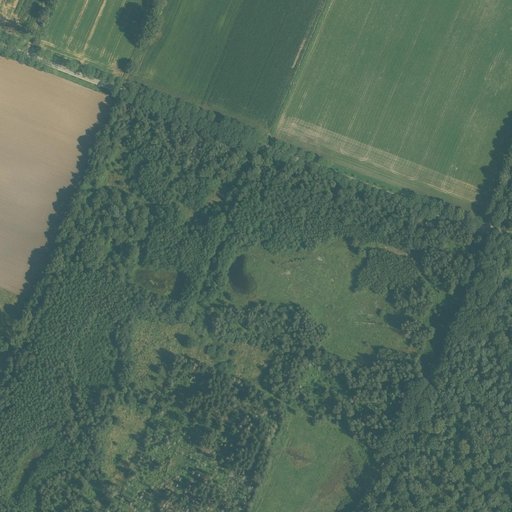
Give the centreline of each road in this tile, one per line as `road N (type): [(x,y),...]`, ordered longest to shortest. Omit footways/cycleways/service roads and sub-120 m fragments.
road 1 (unclassified): [(488,232),(0,44)]
road 2 (unclassified): [(356,511),(432,375),(488,232)]
